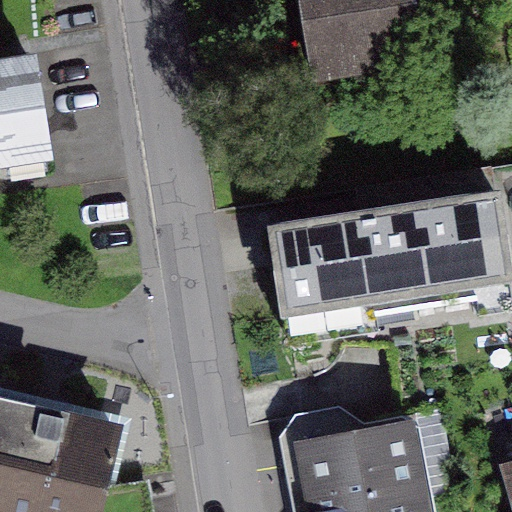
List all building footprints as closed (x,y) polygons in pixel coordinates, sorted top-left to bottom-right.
[(403,0),(311,0),(323,66),(412,51),(403,0)] [(66,53),(0,62),(0,168),(82,156),(66,53)] [(497,196),(277,227),(292,334),(511,303),(497,196)] [(0,510),(8,511),(89,511),(108,429),(0,404),(0,510)] [(449,511),(428,408),(294,435),(309,511),(449,511)]
